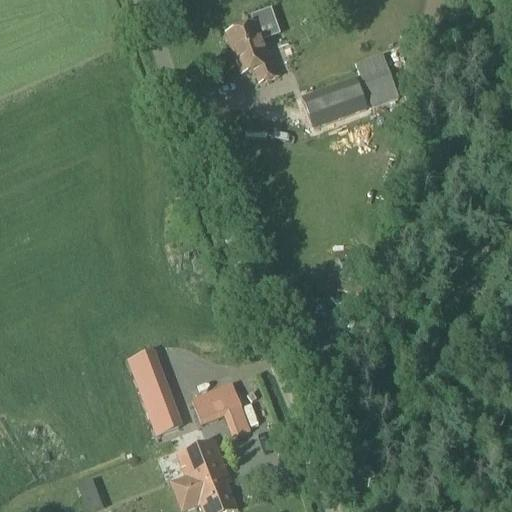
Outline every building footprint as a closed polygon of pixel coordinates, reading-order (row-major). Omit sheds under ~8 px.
[(266,58),(255,27),(224,37),(239,78),(253,73),(257,86),(276,80),(268,57),(266,58)] [(397,104),(382,62),(381,60),(357,69),(372,112),(397,104)] [(364,112),(354,83),(302,102),(313,131),(364,112)] [(249,436),(241,413),(231,387),(189,404),(201,430),(223,421),(231,443),(249,436)] [(155,441),(178,432),(162,389),(138,398),(155,441)] [(234,511),(225,489),(229,487),(213,445),(175,460),(183,480),(167,487),(177,511),(193,511),(195,511),(195,510),(199,509),(200,511),(234,511)] [(76,490),(79,499),(94,493),(91,484),(76,490)]
